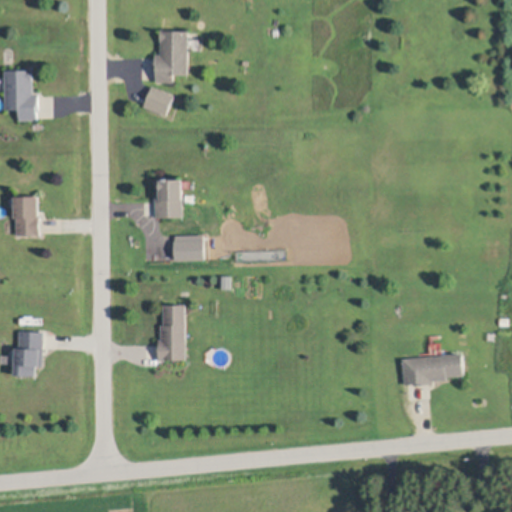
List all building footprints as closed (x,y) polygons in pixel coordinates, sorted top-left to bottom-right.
[(192,30),(191,74),(176,74),(176,81),(159,81),(159,72),(158,72),(158,54),(163,54),(164,30),(192,30)] [(35,69),(35,93),(40,93),(40,110),(39,110),(39,119),(21,119),(20,108),(7,108),(7,69),(35,69)] [(177,94),(168,115),(146,105),(155,85),(177,94)] [(186,214),(158,215),(157,178),(185,178),(186,214)] [(196,194),(196,202),(187,201),(187,194),(196,194)] [(41,195),(41,234),(18,234),(18,216),(17,216),(16,195),(41,195)] [(208,261),(208,235),(178,236),(179,262),(208,261)] [(189,359),(161,360),(161,339),(164,339),(164,324),(167,324),(167,305),(189,304),(189,359)] [(46,331),(45,366),(38,365),(38,376),(17,375),(18,348),(21,348),(21,330),(46,331)] [(435,383),(417,385),(417,383),(408,384),(406,358),(465,353),(467,375),(449,377),(450,379),(435,380),(435,383)]
